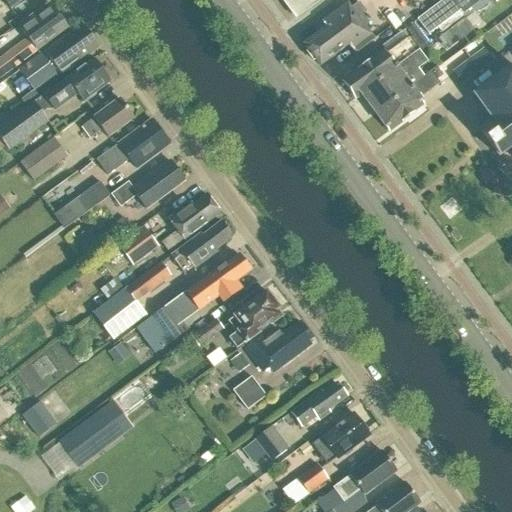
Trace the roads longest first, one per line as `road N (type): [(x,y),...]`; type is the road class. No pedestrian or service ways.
road 1 (residential): [(464,511),(84,0)]
road 2 (secondary): [(511,393),(223,0)]
